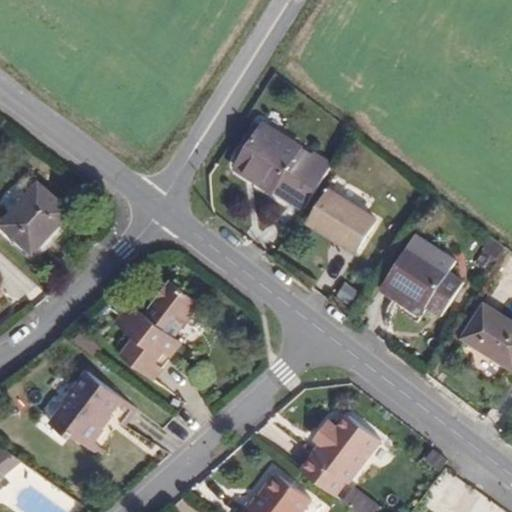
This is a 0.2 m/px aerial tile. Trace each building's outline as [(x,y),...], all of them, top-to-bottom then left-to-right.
[(309,212),(335,170),(272,129),(245,171),(309,212)] [(36,249),(74,210),(41,179),(0,223),(0,224),(15,239),(20,233),(36,249)] [(363,256),(391,213),(343,182),(316,225),(363,256)] [(37,259),(78,214),(74,210),(36,249),(20,233),(15,239),(37,259)] [(463,283),(450,276),(457,265),(419,241),(391,284),(405,293),(434,311),(442,316),(463,283)] [(152,377),(180,340),(172,334),(197,300),(166,277),(144,305),(131,296),(115,317),(134,331),(118,352),(152,377)] [(0,296),(8,291),(0,279),(0,296)] [(434,311),(405,293),(400,301),(429,319),(434,311)] [(511,318),(495,308),(475,341),(511,363),(511,318)] [(89,446),(122,399),(87,374),(54,421),(89,446)] [(345,500),(387,443),(353,417),(343,429),(333,422),(319,441),(324,445),(306,470),(345,500)] [(0,463),(8,473),(24,461),(23,460),(11,451),(0,459),(0,463)] [(301,511),(313,497),(278,470),(253,504),(250,502),(242,511),(301,511)]
